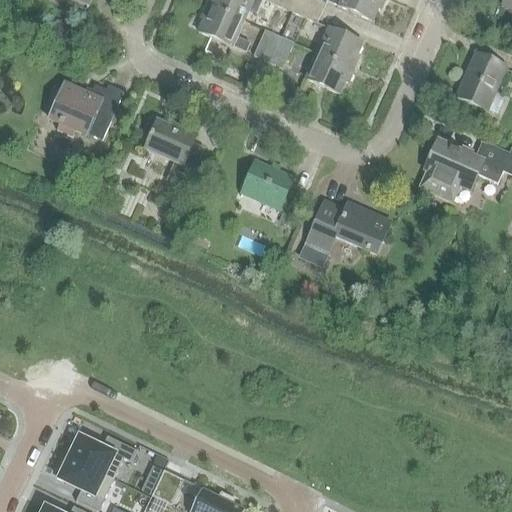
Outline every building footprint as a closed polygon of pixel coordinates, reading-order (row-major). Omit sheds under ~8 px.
[(53,0),(85,14),(91,0),(53,0)] [(209,0),(206,7),(243,23),(248,13),(253,15),(259,1),(257,0),(209,0)] [(291,15),(296,3),(288,0),(257,0),(259,1),(291,15)] [(380,12),(384,0),(301,0),(300,5),(320,13),(325,2),(372,23),(377,10),(380,12)] [(511,0),(505,0),(501,9),(511,14),(511,0)] [(320,13),(300,5),(296,3),(291,15),(315,26),(320,13)] [(236,40),(243,23),(206,7),(201,20),(203,21),(198,34),(245,55),(249,45),(236,40)] [(356,58),(362,45),(328,30),(316,56),(353,72),(359,59),(356,58)] [(268,65),(280,40),(266,33),(263,32),(251,57),(268,65)] [(280,40),(268,65),(280,71),(292,45),(281,40),(280,40)] [(495,95),(506,69),(475,55),(456,99),(497,118),(505,99),(495,95)] [(347,85),(353,72),(316,56),(305,81),(339,96),(345,83),(347,85)] [(102,143),(123,95),(108,88),(106,92),(94,87),(90,98),(63,86),(48,120),(59,125),(56,133),(72,140),(75,132),(87,137),(102,143)] [(277,86),(271,100),(286,106),(292,92),(277,86)] [(195,171),(204,151),(192,146),(196,137),(181,131),(180,134),(156,123),(144,151),(172,163),(164,183),(189,193),(198,172),(195,171)] [(502,173),(511,177),(511,151),(510,151),(510,152),(511,153),(510,157),(480,144),(480,145),(482,145),(475,160),(437,143),(424,172),(428,174),(421,189),(451,203),(458,187),(470,192),(476,178),(496,186),(502,173)] [(290,220),(300,198),(287,193),(294,178),(256,162),(240,198),(290,220)] [(390,225),(348,206),(344,213),(324,204),(305,248),(326,258),(334,239),(376,257),(390,225)] [(78,438),(68,460),(113,482),(123,461),(131,465),(137,453),(107,439),(102,448),(101,450),(78,438)] [(167,463),(156,458),(152,465),(163,470),(167,463)] [(68,460),(57,482),(81,493),(80,495),(75,504),(92,511),(99,511),(104,503),(103,503),(113,482),(68,460)] [(163,473),(151,498),(171,508),(183,483),(163,473)] [(216,499),(200,491),(190,511),(242,511),(232,507),(234,501),(220,494),(216,499)]
